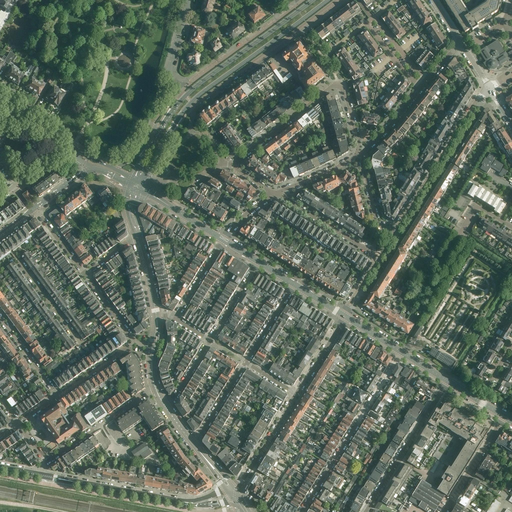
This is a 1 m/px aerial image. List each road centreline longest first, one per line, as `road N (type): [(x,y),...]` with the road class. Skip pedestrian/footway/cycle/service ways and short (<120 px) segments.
road 1 (residential): [(421,86),(362,154),(376,221),(390,231),(489,88)]
road 2 (residential): [(235,165),(338,86),(357,152),(275,193)]
road 3 (residential): [(344,316),(378,258),(275,193)]
road 4 (residential): [(302,511),(401,352)]
road 5 (residential): [(192,100),(336,0)]
road 6 (secondary): [(192,100),(330,0)]
road 7 (secondary): [(312,0),(184,96)]
road 8 (residential): [(448,382),(366,511)]
road 9 (residential): [(299,3),(181,91)]
road 10 (secondary): [(182,503),(41,476)]
road 11 (residential): [(156,388),(46,462)]
road 12 (residential): [(81,345),(5,240)]
